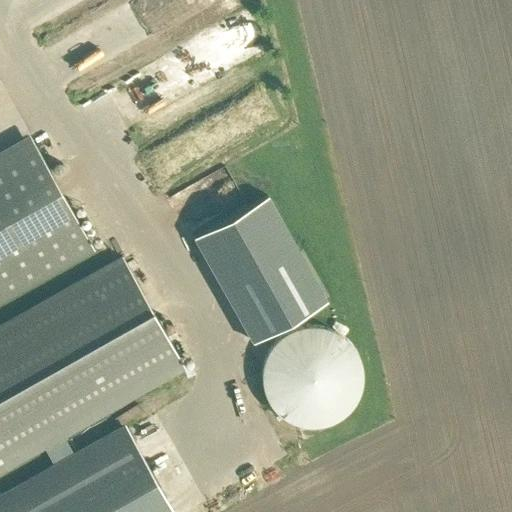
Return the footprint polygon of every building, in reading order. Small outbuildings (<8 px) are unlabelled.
[(0,301),(93,250),(28,133),(0,148),(0,301)] [(189,233),(247,337),(322,295),(264,191),(189,233)] [(122,256),(0,324),(0,470),(184,368),(122,256)] [(337,419),(340,417),(343,415),(346,412),(349,409),(352,406),(354,403),(356,400),(358,396),(359,392),(361,388),(361,384),(362,381),(362,377),(362,373),(362,369),(361,365),(360,361),(359,357),(357,353),(355,350),(353,346),(351,343),(348,340),(345,337),(342,335),(338,333),(335,331),(331,329),(328,328),(324,326),(320,326),(316,325),(312,325),(308,325),(304,326),(300,326),(296,328),(292,329),(289,331),(285,333),(282,335),(279,338),(276,340),(273,343),(271,346),(269,350),(267,353),(265,357),(264,361),(263,365),(262,369),(262,373),(262,377),(262,381),(262,385),(263,389),(265,392),(266,396),(268,400),(270,403),(272,406),(275,409),(278,412),(281,415),(284,417),(287,419),(291,421),(295,423),(298,424),(302,425),(306,425),(310,426),(314,426),(318,425),(322,425),(326,424),(330,422),(334,421),(337,419)] [(170,511),(122,425),(0,493),(0,511),(170,511)]
